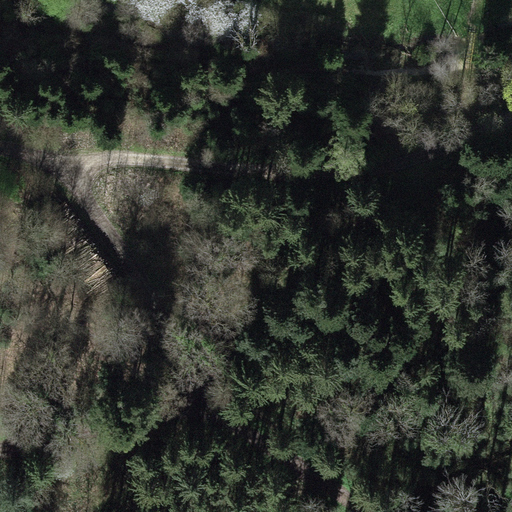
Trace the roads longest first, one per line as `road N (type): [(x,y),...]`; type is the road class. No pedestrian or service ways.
road 1 (track): [(0,146),(56,153),(140,281),(195,408),(0,446)]
road 2 (track): [(56,153),(369,169),(424,155),(511,112)]
road 3 (track): [(195,408),(271,442),(363,511)]
